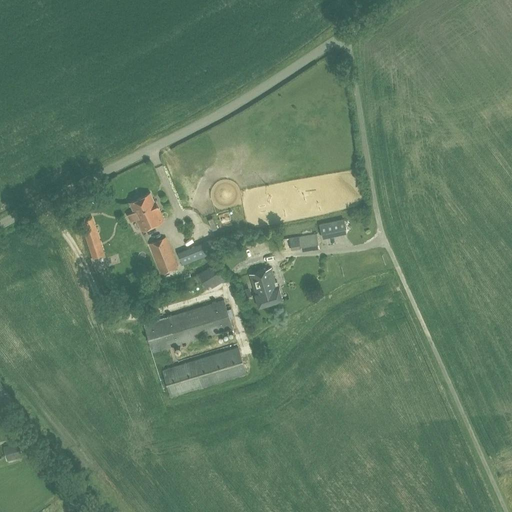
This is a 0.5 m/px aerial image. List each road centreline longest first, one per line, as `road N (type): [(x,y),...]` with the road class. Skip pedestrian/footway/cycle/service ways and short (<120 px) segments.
road 1 (residential): [(346,34),(384,241),(504,511)]
road 2 (tertiary): [(0,224),(208,121),(346,34)]
road 3 (track): [(38,205),(78,247),(109,316),(135,318),(221,291)]
road 4 (tertiary): [(97,511),(0,387)]
